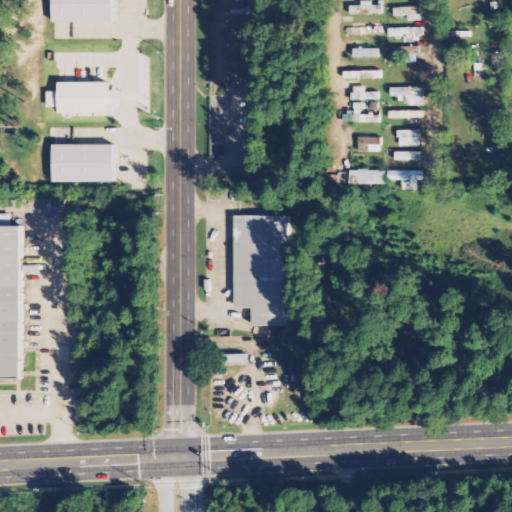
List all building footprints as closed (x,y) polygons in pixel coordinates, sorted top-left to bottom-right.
[(120,0),(58,0),(58,23),(121,22),(120,0)] [(216,0),(217,20),(212,20),(213,80),(245,80),(244,0),(216,0)] [(386,5),(375,6),(375,1),(364,2),(364,6),(353,6),(354,15),(386,14),(386,5)] [(397,17),(411,17),(411,22),(425,22),(424,7),(397,8),(397,17)] [(392,42),(426,41),(426,28),(392,29),(392,42)] [(396,55),(410,54),(410,47),(396,48),(396,55)] [(382,49),(357,49),(357,59),(383,58),(382,49)] [(385,71),(348,72),(348,79),(385,79),(385,71)] [(114,83),(64,83),(64,92),(51,92),(51,108),(64,108),(64,117),(113,117),(113,106),(127,106),(127,91),(114,91),(114,83)] [(382,92),(370,93),(369,86),(356,87),(357,100),(383,100),(382,92)] [(427,106),(427,88),(393,88),(394,97),(410,97),(410,106),(427,106)] [(369,103),(357,103),(357,122),(383,122),(383,114),(369,114),(369,103)] [(428,111),(393,112),(393,119),(428,119),(428,111)] [(424,138),(424,130),(401,131),(402,138),(424,138)] [(384,138),(365,138),(365,152),(384,153),(384,138)] [(121,145),(59,145),(59,183),(121,183),(121,145)] [(424,152),(399,152),(399,161),(424,161),(424,152)] [(354,185),(390,185),(390,171),(354,171),(354,185)] [(428,171),(392,171),(392,181),(406,181),(406,191),(423,191),(422,181),(428,181),(428,171)] [(236,214),(235,307),(255,307),(254,324),(290,324),(291,215),(236,214)] [(0,224),(24,225),(23,376),(0,376),(0,224)] [(250,355),(232,356),(233,365),(251,364),(250,355)]
